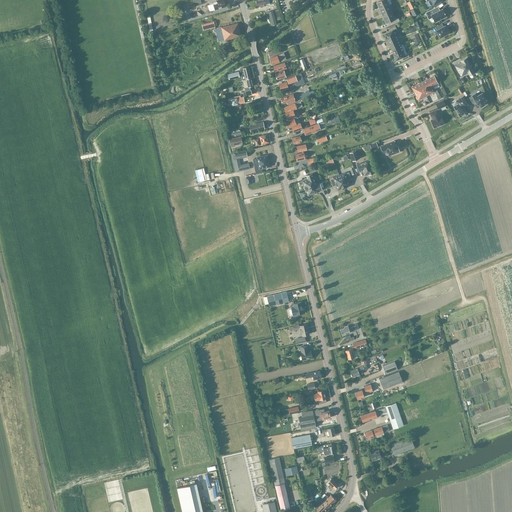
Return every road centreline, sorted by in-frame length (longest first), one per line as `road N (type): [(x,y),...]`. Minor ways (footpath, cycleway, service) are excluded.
road 1 (tertiary): [(338,511),(351,491),(352,466),(297,234)]
road 2 (track): [(511,401),(484,298),(463,298),(421,170)]
road 3 (tertiary): [(297,234),(241,0)]
road 4 (tertiary): [(297,234),(341,219),(435,162)]
road 5 (residential): [(393,80),(459,46),(451,0)]
